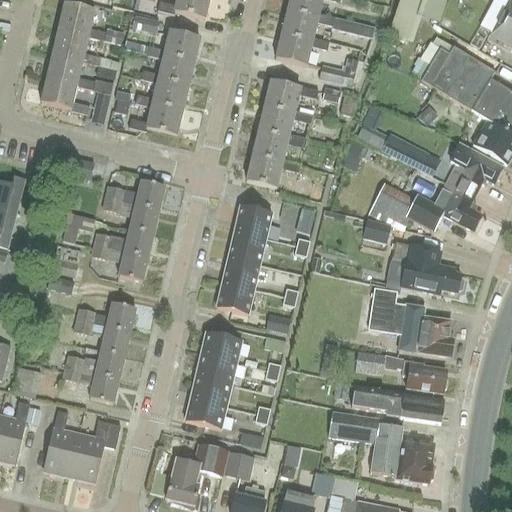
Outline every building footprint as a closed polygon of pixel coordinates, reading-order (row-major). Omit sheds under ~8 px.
[(205,23),(210,0),(179,0),(177,10),(160,6),(157,14),(175,19),(176,16),(205,23)] [(292,0),(289,14),(318,21),(319,17),(323,2),(356,10),(358,1),(354,0),(292,0)] [(107,32),(106,36),(91,32),(95,15),(65,8),(60,32),(89,40),(88,41),(121,49),(124,36),(107,32)] [(317,26),(332,30),(332,32),(372,42),(375,31),(319,17),(318,21),(289,14),(283,38),(312,45),(313,41),(317,26)] [(511,18),(504,14),(489,39),(511,52),(511,18)] [(132,32),(156,37),(159,23),(135,18),(132,32)] [(389,26),(385,39),(409,46),(413,34),(389,26)] [(89,40),(60,32),(53,57),(83,65),(83,66),(99,70),(99,69),(111,72),(113,64),(85,57),(88,41),(89,40)] [(164,59),(194,67),(200,42),(170,35),(165,54),(149,50),(147,60),(163,64),(164,59)] [(422,83),(454,103),(489,124),(473,149),(506,169),(511,159),(511,97),(489,83),(494,76),(459,54),(463,47),(446,37),(438,50),(441,52),(422,83)] [(312,45),(283,38),(277,62),(307,69),(311,50),(327,54),(329,45),(313,41),(312,45)] [(78,89),(77,90),(92,94),(94,85),(79,82),(83,66),(83,65),(53,57),(48,81),(78,89)] [(164,59),(163,64),(160,78),(143,74),(141,83),(158,88),(159,84),(188,91),(194,67),(164,59)] [(347,61),(344,73),(322,69),(319,84),(352,91),(357,64),(347,61)] [(78,89),(48,81),(42,106),(87,118),(89,110),(73,106),(77,90),(78,89)] [(94,85),(92,94),(110,98),(113,87),(95,82),(94,85)] [(159,84),(158,88),(155,103),(138,98),(135,108),(152,112),(153,108),(182,116),(188,91),(159,84)] [(295,117),(295,114),(299,99),(317,103),(319,94),(302,90),(302,93),(271,86),(265,110),(295,117)] [(325,91),(322,103),(336,106),(339,95),(325,91)] [(120,93),(116,112),(127,115),(132,96),(120,93)] [(104,123),(110,99),(97,96),(91,119),(104,123)] [(340,117),(353,120),(357,104),(344,100),(340,117)] [(153,108),(152,112),(148,127),(132,122),(129,132),(147,136),(148,133),(177,140),(182,116),(153,108)] [(289,142),(290,138),(294,123),(311,127),(313,119),(295,114),(295,117),(265,110),(259,135),(289,142)] [(283,167),(284,164),(288,148),(304,152),(307,143),(290,138),(289,142),(259,135),(254,160),(283,167)] [(359,162),(369,145),(358,139),(349,156),(359,162)] [(388,139),(380,154),(418,173),(426,157),(388,139)] [(458,167),(444,193),(452,197),(454,194),(472,204),(481,189),(483,190),(486,185),(493,188),(495,185),(497,186),(499,185),(502,179),(503,176),(500,175),(502,171),(458,148),(450,163),(458,167)] [(299,177),(301,168),(284,164),(283,167),(254,160),(248,184),(277,191),(281,172),(299,177)] [(0,213),(17,218),(26,183),(14,180),(12,188),(0,185),(0,213)] [(384,188),(369,216),(403,234),(410,221),(435,235),(444,219),(472,234),(481,218),(475,215),(477,211),(471,208),(472,204),(454,194),(452,197),(444,193),(436,209),(417,199),(414,204),(384,188)] [(117,190),(112,212),(150,221),(155,199),(117,190)] [(234,235),(265,243),(271,217),(259,214),(240,209),(234,235)] [(311,227),(314,214),(300,211),(298,223),(311,227)] [(112,212),(107,233),(145,242),(150,221),(112,212)] [(17,218),(0,213),(0,250),(7,253),(17,218)] [(386,247),(390,230),(367,224),(363,241),(386,247)] [(107,233),(102,254),(140,263),(145,242),(107,233)] [(228,260),(259,268),(265,243),(234,235),(228,260)] [(308,253),(310,245),(298,242),(296,250),(308,253)] [(396,247),(392,266),(406,269),(401,290),(438,298),(439,294),(456,297),(457,295),(461,294),(463,284),(459,281),(460,279),(453,278),(454,272),(438,269),(441,256),(396,247)] [(69,274),(77,275),(78,250),(59,250),(59,267),(69,268),(69,274)] [(306,261),(308,253),(296,250),(294,258),(306,261)] [(102,254),(97,276),(135,285),(140,263),(102,254)] [(222,286),(253,293),(259,268),(228,260),(222,286)] [(216,312),(247,319),(253,293),(222,286),(216,312)] [(296,303),(298,295),(286,292),(284,300),(296,303)] [(396,296),(389,295),(375,293),(368,334),(401,339),(399,354),(447,361),(448,359),(450,357),(452,348),(450,346),(450,344),(448,344),(451,323),(423,321),(424,311),(395,308),(396,296)] [(294,311),(296,303),(284,300),(282,308),(294,311)] [(89,307),(84,329),(122,338),(127,316),(89,307)] [(287,338),(291,324),(268,318),(265,333),(287,338)] [(84,329),(79,350),(117,359),(122,338),(84,329)] [(200,359),(236,367),(241,344),(205,336),(200,359)] [(0,385),(2,386),(11,349),(0,346),(0,385)] [(79,350),(74,371),(112,380),(117,359),(79,350)] [(444,383),(444,382),(445,374),(423,370),(423,368),(405,365),(405,363),(358,356),(355,376),(382,380),(383,372),(396,374),(397,372),(403,373),(403,379),(409,380),(407,393),(441,398),(442,394),(445,391),(446,386),(444,383)] [(195,380),(231,389),(236,367),(200,359),(195,380)] [(280,369),(268,367),(267,374),(278,377),(280,369)] [(21,368),(14,394),(36,400),(43,374),(21,368)] [(74,371),(69,392),(107,402),(112,380),(74,371)] [(278,377),(267,374),(265,382),(276,385),(278,377)] [(190,402),(226,411),(231,389),(195,380),(190,402)] [(386,421),(400,423),(441,429),(445,404),(392,397),(393,396),(354,391),(351,411),(386,416),(386,421)] [(208,430),(220,433),(226,411),(190,402),(184,425),(186,425),(208,430)] [(14,423),(0,419),(0,465),(15,469),(29,409),(18,406),(14,423)] [(270,413),(258,410),(256,418),(268,421),(270,413)] [(69,481),(79,438),(64,434),(68,418),(57,415),(43,475),(69,481)] [(376,448),(372,477),(396,480),(395,483),(428,487),(429,485),(432,482),(433,474),(430,471),(430,470),(429,470),(433,450),(400,444),(402,433),(379,429),(380,424),(333,416),(329,442),(376,448)] [(266,428),(268,421),(256,418),(254,426),(266,428)] [(120,430),(108,427),(98,425),(94,441),(79,438),(69,481),(94,487),(103,450),(115,453),(120,430)] [(284,464),(297,468),(302,450),(289,446),(284,464)] [(181,507),(180,511),(184,511),(198,511),(201,502),(196,500),(203,471),(221,476),(226,455),(202,449),(198,468),(176,463),(167,504),(181,507)] [(249,484),(254,462),(227,456),(222,479),(249,484)] [(315,476),(311,497),(328,501),(333,480),(315,476)] [(167,480),(154,477),(150,496),(163,499),(167,480)] [(389,511),(354,504),(358,486),(336,481),(331,501),(342,504),(339,511),(389,511)] [(264,511),(266,505),(263,505),(266,495),(246,490),(244,500),(235,498),(231,511),(264,511)] [(282,511),(311,511),(314,501),(287,495),(285,506),(284,506),(282,511)]
